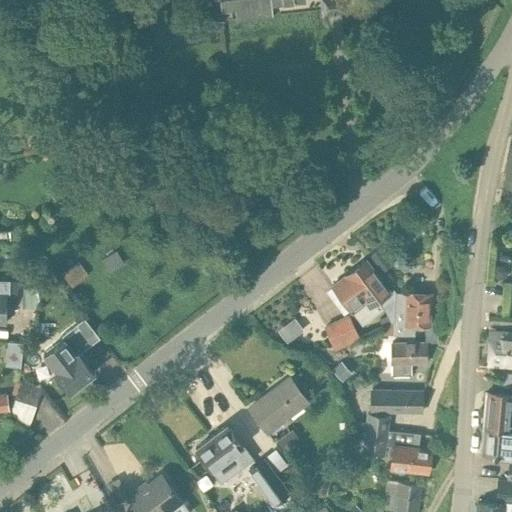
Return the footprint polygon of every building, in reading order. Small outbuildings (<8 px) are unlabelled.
[(196,0),(198,7),(221,5),(221,7),(235,6),(236,17),(272,14),(271,3),(302,0),(196,0)] [(320,0),(322,10),(333,9),(345,7),(343,0),(320,0)] [(0,27),(12,27),(12,14),(0,14),(0,27)] [(511,140),(503,184),(511,186),(511,140)] [(380,248),(371,256),(378,265),(388,257),(380,248)] [(109,272),(124,262),(116,250),(101,259),(109,272)] [(395,292),(392,288),(389,290),(365,258),(344,275),(332,284),(352,311),(362,324),(383,309),(391,322),(380,327),(380,334),(395,335),(395,292)] [(73,287),(89,274),(77,259),(61,272),(73,287)] [(48,275),(40,281),(49,291),(56,284),(48,275)] [(0,323),(5,323),(6,293),(16,294),(17,278),(0,277),(0,323)] [(414,335),(414,325),(429,325),(430,293),(395,292),(393,288),(392,288),(395,292),(395,335),(414,335)] [(349,313),(323,324),(334,349),(360,338),(349,313)] [(75,391),(83,385),(82,380),(94,371),(78,352),(99,335),(84,317),(62,335),(67,341),(45,358),(54,369),(70,390),(71,389),(75,391)] [(511,332),(490,331),(488,365),(511,366),(511,332)] [(424,362),(424,342),(391,342),(391,373),(411,373),(411,362),(424,362)] [(281,414),(284,418),(307,401),(292,380),(275,393),(272,389),(249,406),(264,426),(281,414)] [(19,382),(14,398),(36,405),(41,389),(19,382)] [(365,428),(388,429),(390,414),(389,414),(389,410),(421,411),(421,390),(371,389),(371,410),(366,410),(365,428)] [(511,393),(486,391),(482,428),(511,430),(511,393)] [(7,393),(0,393),(0,411),(9,410),(7,393)] [(226,423),(195,447),(211,468),(214,471),(221,480),(252,457),(242,444),(226,423)] [(429,450),(418,448),(420,433),(388,429),(365,428),(365,429),(355,428),(353,450),(385,454),(386,445),(394,445),(391,467),(426,471),(429,450)] [(482,428),(480,454),(509,456),(507,479),(511,478),(511,430),(511,431),(511,430),(482,428)] [(263,456),(248,467),(274,503),(289,492),(263,456)] [(140,511),(190,511),(180,499),(181,499),(161,473),(141,489),(139,486),(127,495),(140,511)] [(476,511),(511,511),(511,478),(507,479),(497,479),(496,502),(477,501),(476,511)] [(397,480),(397,482),(387,482),(386,493),(385,493),(384,509),(394,510),(394,511),(398,511),(418,511),(421,483),(397,480)]
